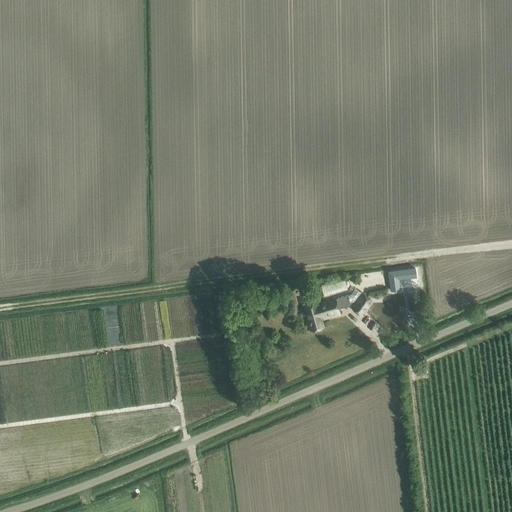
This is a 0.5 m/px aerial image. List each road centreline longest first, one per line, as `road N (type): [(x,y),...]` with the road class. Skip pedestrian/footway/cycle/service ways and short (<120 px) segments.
road 1 (unclassified): [(2,511),(83,487),(511,307)]
road 2 (unknown): [(194,440),(178,331),(0,353)]
